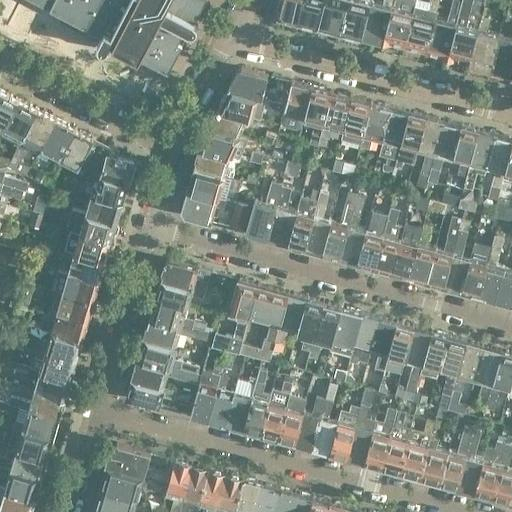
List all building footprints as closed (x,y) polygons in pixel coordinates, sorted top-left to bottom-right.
[(38,0),(63,12),(59,19),(98,40),(97,41),(97,43),(98,45),(100,47),(102,48),(104,48),(106,47),(108,46),(111,40),(168,69),(182,41),(178,39),(184,27),(189,29),(190,29),(192,30),(194,29),(195,28),(197,27),(197,25),(198,24),(198,22),(197,20),(196,19),(194,18),(203,0),(38,0)] [(277,0),(275,9),(278,14),(295,18),(299,0),(277,0)] [(299,0),(295,18),(315,24),(320,0),(299,0)] [(320,0),(315,24),(337,29),(344,0),(320,0)] [(344,0),(337,29),(359,35),(368,0),(344,0)] [(371,0),(368,0),(359,35),(361,35),(361,34),(374,38),(373,38),(381,40),(391,0),(380,0),(380,2),(371,0)] [(391,0),(381,40),(391,43),(391,42),(403,45),(412,10),(400,7),(401,0),(391,0)] [(414,0),(412,10),(403,45),(424,51),(433,16),(437,0),(427,0),(427,2),(419,0),(414,0)] [(433,16),(424,51),(438,54),(438,55),(446,57),(460,0),(452,0),(447,19),(433,16)] [(460,0),(446,57),(455,59),(456,58),(467,61),(476,27),(465,24),(471,0),(460,0)] [(476,27),(467,61),(468,62),(489,68),(499,32),(476,27)] [(511,35),(499,32),(489,68),(510,73),(511,67),(511,35)] [(229,85),(227,86),(262,96),(286,102),(292,79),(279,76),(275,91),(264,87),(268,74),(268,73),(242,67),(236,68),(231,80),(229,85)] [(282,116),(281,121),(282,125),(299,129),(302,117),(310,84),(292,79),(286,102),(282,116)] [(330,89),(310,84),(302,117),(314,119),(308,141),(316,143),(322,122),(330,89)] [(222,96),(217,105),(249,114),(253,111),(255,103),(260,104),(262,96),(227,86),(225,93),(222,96)] [(0,132),(3,127),(18,97),(0,87),(0,132)] [(330,89),(322,122),(316,143),(325,145),(330,124),(342,127),(350,94),(330,89)] [(161,111),(166,99),(155,93),(149,105),(161,111)] [(350,94),(342,127),(354,130),(353,134),(361,135),(370,99),(350,94)] [(18,97),(3,127),(18,135),(13,144),(17,146),(22,136),(37,107),(18,97)] [(361,135),(359,143),(369,146),(372,134),(382,137),(390,104),(370,99),(361,135)] [(390,104),(382,137),(392,139),(387,155),(385,163),(382,162),(381,167),(383,169),(388,171),(388,168),(393,169),(394,166),(400,141),(408,109),(390,104)] [(217,105),(207,124),(240,134),(246,121),(258,125),(260,117),(249,114),(217,105)] [(17,146),(10,158),(8,162),(16,167),(29,140),(40,146),(56,116),(37,107),(22,136),(17,146)] [(408,109),(400,141),(394,166),(403,169),(405,159),(409,144),(417,146),(425,113),(408,109)] [(271,121),(272,121),(280,123),(281,121),(282,116),(273,113),(271,121)] [(442,118),(425,113),(417,146),(426,148),(420,172),(428,174),(434,150),(442,118)] [(56,116),(40,146),(52,152),(51,156),(57,159),(59,156),(75,126),(56,116)] [(434,150),(428,174),(427,179),(437,182),(444,153),(452,155),(460,122),(442,118),(434,150)] [(460,122),(452,155),(461,157),(454,184),(462,186),(463,184),(469,159),(477,127),(460,122)] [(201,137),(199,144),(231,154),(231,153),(235,154),(239,144),(236,143),(240,134),(207,124),(201,137)] [(75,126),(59,156),(57,159),(65,163),(66,159),(78,166),(85,153),(94,136),(75,126)] [(477,127),(469,159),(463,184),(473,187),(477,170),(484,172),(486,164),(494,131),(477,127)] [(263,141),(274,145),(278,133),(266,130),(263,141)] [(494,131),(486,164),(495,166),(491,183),(499,185),(503,171),(504,168),(511,136),(494,131)] [(511,135),(511,136),(504,168),(503,171),(511,172),(511,135)] [(100,172),(101,172),(133,182),(137,169),(132,165),(135,157),(114,151),(116,147),(94,136),(85,153),(104,158),(100,172)] [(199,144),(193,165),(225,175),(225,174),(229,175),(232,164),(228,163),(231,154),(199,144)] [(254,160),(261,163),(264,153),(256,151),(254,160)] [(0,161),(7,164),(8,162),(10,158),(0,154),(0,161)] [(334,158),(331,169),(341,171),(344,161),(334,158)] [(295,175),(299,162),(286,159),(283,172),(295,175)] [(0,180),(24,188),(28,189),(30,180),(5,173),(7,164),(0,161),(0,180)] [(193,165),(187,187),(219,196),(222,185),(237,190),(240,179),(225,175),(193,165)] [(33,177),(44,183),(49,174),(38,168),(33,177)] [(246,181),(255,184),(258,174),(249,171),(246,181)] [(94,181),(91,190),(123,199),(125,193),(130,192),(133,182),(101,172),(98,182),(94,181)] [(427,179),(428,174),(420,172),(416,185),(425,187),(427,179)] [(72,177),(69,184),(82,188),(84,180),(72,177)] [(255,197),(246,229),(265,234),(280,183),(281,182),(270,179),(264,200),(255,197)] [(0,180),(0,189),(22,196),(24,188),(0,180)] [(280,183),(265,234),(286,240),(295,208),(284,205),(289,186),(280,183)] [(496,198),(499,185),(491,183),(488,197),(496,198)] [(236,201),(219,196),(187,187),(181,207),(184,212),(212,220),(213,214),(214,214),(217,205),(234,210),(236,201)] [(295,208),(286,240),(304,245),(319,189),(312,187),(309,197),(300,194),(295,208)] [(89,200),(86,210),(117,219),(123,199),(91,190),(88,189),(85,199),(89,200)] [(319,189),(304,245),(321,250),(330,217),(323,215),(329,192),(319,189)] [(330,217),(321,250),(339,255),(356,192),(347,190),(339,220),(330,217)] [(460,194),(443,190),(441,200),(446,202),(458,205),(460,197),(460,194)] [(50,199),(59,202),(62,194),(52,191),(50,199)] [(44,211),(44,210),(49,195),(38,192),(33,208),(44,211)] [(356,192),(339,255),(356,259),(365,227),(357,225),(365,194),(356,192)] [(63,195),(59,202),(73,206),(75,198),(63,195)] [(441,200),(429,197),(426,207),(444,212),(446,202),(441,200)] [(460,197),(458,205),(475,210),(477,201),(460,197)] [(234,210),(229,224),(243,228),(249,204),(236,200),(236,201),(234,210)] [(369,209),(365,227),(356,259),(374,264),(389,207),(390,203),(382,201),(379,212),(369,209)] [(511,206),(495,203),(492,214),(511,219),(511,206)] [(399,210),(389,207),(374,264),(391,269),(399,236),(402,226),(395,224),(399,210)] [(42,219),(44,211),(33,208),(32,208),(29,222),(40,225),(42,219)] [(44,211),(42,219),(55,222),(57,214),(44,210),(44,211)] [(73,228),(80,230),(111,239),(117,219),(86,210),(83,221),(76,219),(73,228)] [(435,246),(426,278),(443,283),(461,216),(452,213),(443,248),(435,246)] [(461,216),(443,283),(461,288),(469,255),(472,245),(465,243),(468,230),(470,219),(461,216)] [(399,236),(391,269),(408,273),(422,221),(413,219),(408,238),(399,236)] [(422,221),(408,273),(426,278),(435,246),(426,243),(431,224),(422,221)] [(77,239),(74,250),(106,259),(111,239),(80,230),(73,228),(61,224),(58,234),(77,239)] [(469,255),(461,288),(478,292),(495,232),(487,230),(483,244),(482,243),(479,257),(469,255)] [(495,232),(478,292),(496,297),(505,264),(496,262),(504,234),(495,232)] [(22,249),(32,251),(36,239),(26,236),(22,249)] [(32,251),(30,259),(41,262),(45,245),(35,242),(32,251)] [(30,259),(32,251),(22,249),(20,256),(30,259)] [(74,250),(68,269),(100,278),(106,259),(74,250)] [(165,261),(161,275),(206,287),(208,279),(211,269),(199,266),(170,258),(165,261)] [(511,266),(505,264),(496,297),(511,301),(511,266)] [(66,279),(63,289),(94,298),(100,278),(68,269),(61,267),(58,277),(66,279)] [(206,287),(161,275),(156,293),(189,302),(191,293),(203,296),(206,287)] [(239,277),(237,281),(238,282),(230,310),(238,312),(233,333),(216,330),(212,343),(227,347),(235,350),(238,351),(241,341),(248,315),(257,282),(239,277)] [(20,291),(18,298),(28,301),(34,281),(24,278),(20,291)] [(289,291),(257,282),(248,315),(271,321),(266,337),(263,336),(260,346),(241,341),(238,351),(261,357),(270,359),(273,347),(280,323),(289,291)] [(50,307),(57,309),(89,318),(91,310),(95,310),(96,303),(94,300),(94,298),(63,289),(55,287),(50,307)] [(289,291),(280,323),(273,347),(282,349),(289,326),(297,328),(306,295),(289,291)] [(189,302),(156,293),(150,314),(205,329),(207,321),(185,315),(189,302)] [(306,295),(297,328),(306,331),(302,346),(310,349),(310,346),(324,300),(306,295)] [(28,301),(18,298),(16,306),(35,311),(38,303),(28,301)] [(324,300),(310,346),(320,349),(324,335),(332,338),(341,305),(324,300)] [(207,308),(218,311),(220,306),(209,302),(207,308)] [(341,305),(332,338),(330,345),(351,351),(353,343),(362,310),(341,305)] [(54,318),(51,328),(83,337),(84,336),(87,335),(89,330),(86,327),(89,318),(57,309),(50,307),(47,315),(54,318)] [(362,310),(353,343),(349,359),(358,361),(359,358),(367,360),(379,315),(362,310)] [(150,314),(144,335),(177,343),(180,331),(210,340),(212,331),(205,329),(150,314)] [(379,315),(370,348),(379,351),(375,366),(384,368),(397,320),(379,315)] [(22,320),(14,318),(8,338),(16,340),(22,320)] [(384,368),(382,377),(391,379),(397,355),(405,358),(414,325),(397,320),(384,368)] [(414,325),(405,358),(413,360),(406,386),(398,384),(395,394),(412,398),(414,391),(419,372),(422,362),(431,329),(414,325)] [(38,346),(46,348),(77,357),(83,337),(51,328),(48,339),(41,337),(38,346)] [(431,329),(422,362),(419,372),(437,377),(439,367),(448,334),(431,329)] [(448,334),(439,367),(437,377),(430,403),(438,405),(449,369),(457,371),(466,339),(448,334)] [(144,335),(138,355),(198,371),(200,364),(173,356),(177,343),(144,335)] [(483,344),(466,339),(457,371),(448,408),(465,413),(467,403),(459,400),(467,374),(475,376),(483,344)] [(483,344),(475,376),(484,379),(477,403),(486,406),(493,381),(501,348),(483,344)] [(46,348),(38,346),(34,357),(26,355),(23,363),(71,377),(77,357),(46,348)] [(222,364),(208,417),(225,421),(234,388),(226,386),(235,350),(227,347),(224,358),(222,364)] [(3,348),(1,357),(12,360),(14,351),(3,348)] [(511,378),(511,351),(501,348),(493,381),(486,406),(494,408),(501,383),(510,386),(511,378)] [(201,372),(198,371),(138,355),(132,376),(165,385),(168,374),(198,382),(201,372)] [(37,378),(34,388),(65,397),(66,395),(69,395),(71,388),(69,385),(71,377),(23,363),(16,361),(13,371),(37,378)] [(203,367),(193,403),(191,411),(191,412),(208,417),(222,364),(214,361),(212,369),(203,367)] [(293,380),(277,436),(294,440),(303,407),(295,405),(304,369),(296,367),(293,380)] [(344,379),(345,372),(346,370),(335,367),(332,376),(344,379)] [(345,372),(344,379),(352,382),(353,378),(349,374),(345,372)] [(165,385),(132,376),(127,393),(128,396),(159,404),(163,393),(175,397),(177,388),(165,385)] [(237,377),(234,388),(225,421),(242,426),(255,382),(237,377)] [(255,382),(242,426),(259,431),(269,398),(261,396),(265,380),(256,378),(255,382)] [(269,398),(259,431),(277,436),(293,380),(284,378),(282,387),(272,385),(269,398)] [(328,387),(312,445),(329,450),(338,417),(330,415),(338,383),(330,381),(328,387)] [(388,388),(385,383),(380,381),(378,389),(387,391),(388,388)] [(338,417),(329,450),(347,454),(363,394),(366,386),(357,383),(347,419),(338,417)] [(303,407),(294,440),(312,445),(328,387),(320,385),(313,409),(304,407),(304,408),(303,407)] [(9,402),(20,405),(28,407),(60,416),(65,397),(34,388),(30,400),(12,394),(9,402)] [(414,391),(412,398),(425,402),(427,395),(414,391)] [(363,394),(347,454),(364,459),(376,417),(367,415),(372,397),(363,394)] [(193,403),(182,400),(178,401),(176,407),(191,411),(193,403)] [(14,425),(22,427),(54,436),(60,416),(28,407),(20,405),(14,425)] [(376,417),(364,459),(382,464),(390,431),(397,407),(388,405),(387,411),(378,408),(376,417)] [(447,408),(439,406),(437,415),(444,417),(447,408)] [(390,431),(382,464),(400,469),(411,425),(403,423),(406,410),(397,407),(390,431)] [(464,424),(473,427),(476,416),(467,413),(464,424)] [(411,425),(400,469),(421,474),(430,442),(431,438),(436,420),(428,418),(425,429),(411,425)] [(450,447),(441,480),(458,485),(473,427),(465,424),(458,450),(450,447)] [(9,444),(17,447),(48,456),(54,436),(22,427),(14,425),(9,444)] [(473,427),(458,485),(475,489),(483,458),(483,457),(474,454),(481,429),(473,427)] [(430,442),(421,474),(441,480),(450,447),(436,444),(437,440),(431,438),(430,442)] [(483,458),(475,489),(492,494),(506,442),(497,439),(492,460),(483,458)] [(112,445),(107,463),(169,480),(171,470),(147,464),(151,451),(117,442),(112,445)] [(511,443),(506,442),(492,494),(509,498),(511,487),(511,465),(508,464),(510,455),(511,455),(511,452),(511,443)] [(0,452),(0,463),(43,475),(48,456),(17,447),(14,457),(0,452)] [(175,458),(167,491),(175,493),(169,511),(178,511),(179,511),(183,495),(192,462),(175,458)] [(192,462),(183,495),(179,511),(181,511),(187,511),(191,497),(200,500),(209,467),(192,462)] [(0,471),(9,474),(5,485),(37,495),(43,475),(0,463),(0,471)] [(169,480),(107,463),(101,485),(138,495),(142,483),(166,490),(169,480)] [(209,467),(200,500),(208,502),(205,511),(215,511),(218,505),(227,472),(209,467)] [(227,472),(218,505),(215,511),(225,511),(227,507),(235,509),(236,508),(244,476),(227,472)] [(244,476),(236,508),(244,510),(243,511),(253,511),(262,481),(244,476)] [(262,481),(253,511),(271,511),(279,486),(262,481)] [(0,506),(11,510),(18,511),(32,511),(37,495),(5,485),(0,483),(0,506)] [(138,495),(101,485),(95,503),(126,511),(151,511),(152,510),(136,505),(138,495)] [(279,486),(271,511),(290,511),(296,490),(279,486)] [(296,490),(290,511),(308,511),(313,495),(296,490)] [(313,495),(308,511),(327,511),(330,499),(313,495)] [(330,499),(327,511),(345,511),(348,504),(330,499)] [(126,511),(95,503),(92,511),(126,511)]
